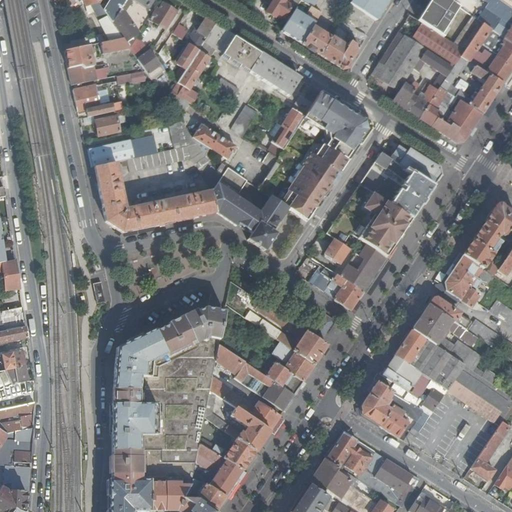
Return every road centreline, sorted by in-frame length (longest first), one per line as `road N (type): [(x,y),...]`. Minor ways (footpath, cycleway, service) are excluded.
road 1 (unclassified): [(0,94),(46,384),(39,511)]
road 2 (residential): [(104,253),(87,233),(44,0)]
road 3 (residential): [(490,511),(321,405)]
road 4 (residential): [(96,511),(96,356),(114,320)]
road 5 (residential): [(476,175),(371,333)]
road 6 (residential): [(282,272),(390,120)]
road 7 (residential): [(199,0),(345,90)]
road 8 (residential): [(114,320),(194,282),(221,280),(229,237)]
road 9 (unknown): [(416,465),(460,406),(479,426),(457,457)]
road 10 (residential): [(229,237),(210,231),(104,253)]
road 11 (residential): [(321,405),(250,511)]
